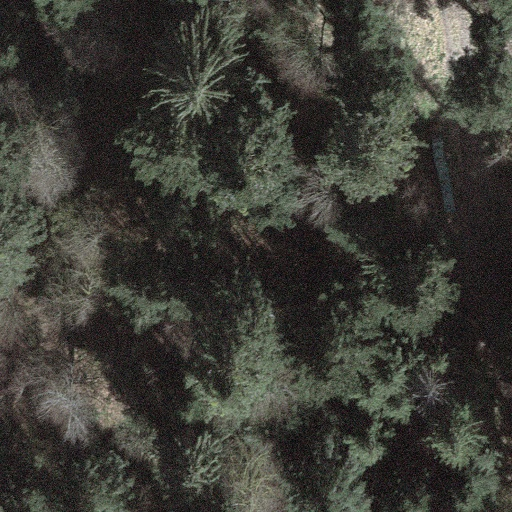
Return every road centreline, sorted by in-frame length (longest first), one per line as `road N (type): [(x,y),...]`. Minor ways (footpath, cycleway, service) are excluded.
road 1 (track): [(482,269),(211,132),(91,58),(25,0)]
road 2 (track): [(511,357),(482,269),(465,104),(437,0)]
